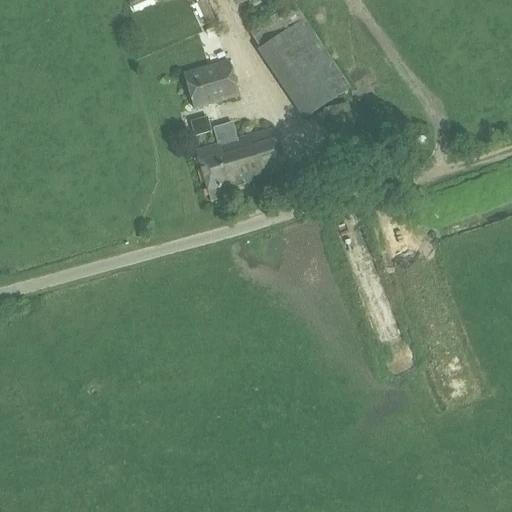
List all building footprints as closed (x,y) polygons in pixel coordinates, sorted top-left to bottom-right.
[(215,19),(206,0),(202,0),(197,3),(206,23),(215,19)] [(313,118),(324,110),(353,89),(293,6),(253,36),(313,118)] [(184,75),(195,110),(239,97),(229,62),(184,75)] [(324,111),(343,178),(366,172),(347,104),(324,111)] [(196,152),(211,201),(236,194),(235,188),(287,172),(274,129),(237,140),(232,123),(214,129),(219,145),(196,152)] [(414,150),(407,123),(358,136),(366,163),(414,150)] [(396,223),(410,228),(414,217),(400,212),(396,223)] [(427,259),(400,271),(424,323),(451,311),(427,259)]
